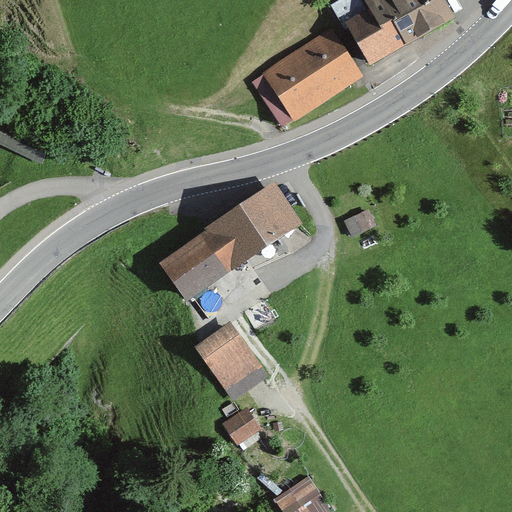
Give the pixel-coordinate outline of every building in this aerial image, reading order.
[(341,24),(347,21),(371,65),(416,40),(392,0),(338,0),(330,5),(341,24)] [(445,0),(392,0),(416,40),(456,17),(445,0)] [(331,28),(264,72),(295,120),(362,76),(331,28)] [(55,147),(0,121),(0,144),(44,166),(55,147)] [(275,182),(206,228),(207,231),(234,269),(302,222),(275,182)] [(369,209),(345,221),(353,237),(377,225),(369,209)] [(234,269),(207,231),(161,264),(187,301),(234,269)] [(229,322),(195,347),(233,400),(267,376),(229,322)] [(248,407),(224,424),(238,445),(263,428),(248,407)] [(331,511),(309,478),(276,499),(284,511),(331,511)]
